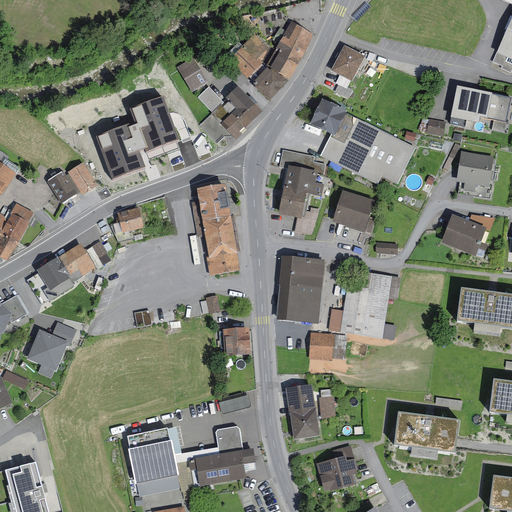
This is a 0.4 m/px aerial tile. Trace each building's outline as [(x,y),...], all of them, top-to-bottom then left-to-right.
[(511,0),(497,0),(511,6),(511,25),(499,55),(511,60),(511,0)] [(290,78),(312,37),(293,26),(270,67),(290,78)] [(269,51),(253,37),(233,60),(249,74),(269,51)] [(364,60),(343,50),(331,74),(352,84),(364,60)] [(193,61),(177,70),(192,94),(207,85),(193,61)] [(285,84),(269,71),(255,87),(270,101),(285,84)] [(238,86),(224,100),(209,85),(195,99),(210,114),(198,126),(216,144),(223,136),(232,136),(237,141),(265,113),(238,86)] [(510,102),(459,92),(455,113),(506,123),(510,102)] [(162,97),(133,108),(139,123),(148,147),(144,149),(146,153),(179,140),(162,97)] [(346,114),(323,103),(312,126),(334,137),(346,114)] [(446,132),(449,118),(432,114),(429,128),(446,132)] [(331,139),(322,157),(377,184),(381,177),(397,184),(414,150),(349,119),(338,142),(331,139)] [(128,124),(96,137),(113,181),(145,168),(139,152),(129,127),(128,124)] [(491,161),(462,157),(458,185),(487,189),(491,161)] [(16,170),(0,159),(0,190),(2,192),(16,170)] [(97,187),(83,164),(68,173),(83,196),(97,187)] [(284,198),(307,203),(312,174),(289,170),(284,198)] [(63,174),(48,184),(62,205),(77,196),(63,174)] [(240,275),(226,186),(196,190),(198,202),(192,203),(198,239),(203,238),(210,280),(240,275)] [(372,205),(344,195),(335,223),(363,232),(372,205)] [(306,210),(307,203),(284,198),(281,217),(297,220),(294,231),(313,235),(317,212),(306,210)] [(0,230),(18,241),(33,216),(15,207),(8,220),(0,215),(0,230)] [(138,210),(118,215),(123,234),(143,229),(138,210)] [(483,231),(453,219),(443,244),(472,256),(483,231)] [(0,255),(6,260),(18,241),(0,230),(0,255)] [(111,260),(100,243),(87,251),(97,268),(111,260)] [(397,245),(379,245),(379,254),(397,254),(397,245)] [(92,267),(81,247),(58,261),(69,281),(92,267)] [(327,261),(282,257),(280,284),(279,288),(278,307),(276,321),(322,325),(327,261)] [(58,261),(37,273),(49,293),(69,281),(58,261)] [(382,338),(391,277),(371,275),(369,291),(348,288),(345,313),(333,311),(330,331),(382,338)] [(511,295),(492,293),(462,289),(457,322),(475,325),(474,332),(502,336),(503,328),(511,329),(511,295)] [(217,297),(206,299),(209,315),(221,313),(217,297)] [(26,314),(17,298),(0,306),(11,315),(8,323),(26,314)] [(0,334),(4,335),(8,323),(11,315),(0,306),(0,334)] [(40,330),(26,362),(55,375),(69,342),(40,330)] [(250,356),(248,330),(224,332),(226,357),(250,356)] [(332,336),(313,335),(312,359),(331,360),(332,336)] [(6,375),(25,384),(28,376),(9,367),(6,375)] [(511,383),(494,381),(490,414),(509,416),(508,423),(511,423),(511,383)] [(0,407),(9,404),(0,383),(0,407)] [(287,391),(291,416),(316,412),(311,386),(287,391)] [(337,413),(336,386),(322,386),(323,414),(337,413)] [(439,401),(463,404),(464,398),(439,394),(439,401)] [(248,396),(219,403),(222,416),(251,409),(248,396)] [(316,412),(291,416),(296,441),(320,437),(316,412)] [(433,417),(399,413),(395,446),(412,448),(411,456),(438,459),(439,452),(458,454),(462,420),(433,417)] [(136,490),(178,481),(169,429),(125,438),(136,490)] [(195,458),(200,486),(212,483),(240,479),(245,478),(237,429),(216,433),(219,449),(220,454),(195,458)] [(349,458),(319,465),(325,491),(355,484),(349,458)] [(5,470),(15,511),(48,511),(36,462),(5,470)] [(511,511),(511,477),(494,475),(490,509),(509,511),(508,511),(511,511)]
